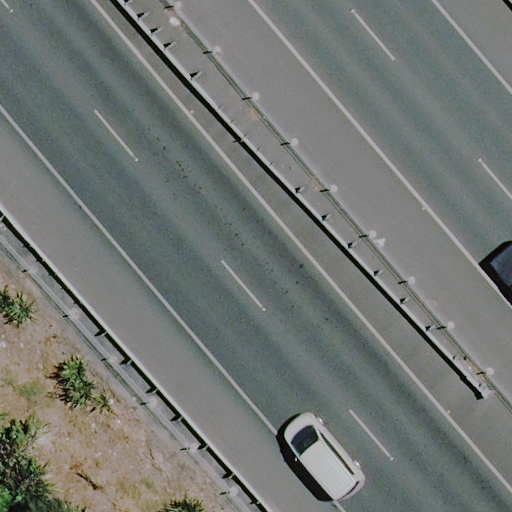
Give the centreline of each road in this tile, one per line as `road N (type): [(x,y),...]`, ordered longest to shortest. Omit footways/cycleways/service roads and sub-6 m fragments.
road 1 (motorway): [(432,511),(0,27)]
road 2 (motorway): [(382,0),(511,145)]
